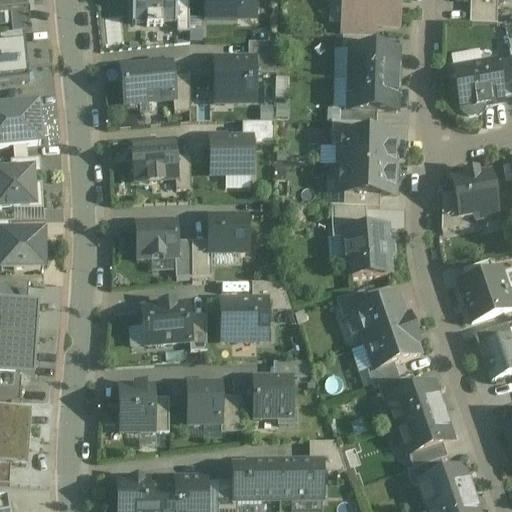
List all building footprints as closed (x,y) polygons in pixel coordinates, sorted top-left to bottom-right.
[(0,0),(0,17),(26,15),(25,0),(0,0)] [(131,0),(131,28),(146,28),(146,30),(162,30),(162,27),(176,27),(176,1),(175,0),(131,0)] [(204,0),(205,23),(254,23),(253,0),(204,0)] [(342,0),(342,27),(374,28),(374,29),(398,29),(398,0),(342,0)] [(189,37),(188,1),(176,1),(176,27),(176,37),(189,37)] [(497,5),(470,5),(469,27),(496,27),(497,5)] [(374,28),(342,27),(341,40),(342,40),(373,41),(374,29),(374,28)] [(373,41),(342,40),(341,53),(349,53),(349,52),(377,53),(378,41),(373,41)] [(275,47),(247,47),(247,64),(253,64),(253,66),(253,78),(274,79),(275,47)] [(0,89),(28,87),(24,48),(0,50),(0,89)] [(377,53),(349,52),(349,53),(349,83),(396,85),(397,54),(377,53)] [(510,63),(495,66),(501,101),(511,99),(511,70),(511,63),(510,63)] [(247,64),(214,64),(214,107),(254,106),(253,78),(253,66),(253,64),(247,64)] [(495,66),(453,73),(460,113),(461,113),(462,115),(467,119),(480,117),(484,111),(484,109),(502,105),(501,101),(495,66)] [(170,67),(121,72),(124,109),(172,104),(173,104),(171,81),(170,67)] [(189,80),(171,81),(173,104),(172,104),(173,117),(189,116),(189,80)] [(396,85),(349,83),(348,113),(348,115),(376,115),(395,116),(396,85)] [(7,114),(36,111),(35,99),(6,102),(7,114)] [(7,114),(0,114),(0,152),(40,149),(36,111),(7,114)] [(376,115),(348,115),(348,113),(339,113),(339,127),(362,128),(375,128),(376,115)] [(273,127),(241,127),(241,143),(251,143),(251,148),(272,148),(273,127)] [(339,127),(331,127),(330,140),(339,140),(339,139),(362,139),(362,128),(339,127)] [(362,139),(339,139),(339,140),(338,170),(394,171),(395,141),(362,139)] [(241,143),(209,143),(210,179),(252,179),(251,148),(251,143),(241,143)] [(172,147),(131,150),(134,186),(148,185),(148,187),(162,186),(162,184),(174,183),(175,183),(173,161),(172,147)] [(189,160),(173,161),(175,183),(174,183),(175,196),(190,195),(189,160)] [(31,175),(32,178),(41,177),(40,162),(9,164),(11,176),(31,175)] [(394,171),(338,170),(337,198),(343,198),(379,199),(393,199),(394,171)] [(11,176),(0,177),(0,213),(13,212),(34,211),(33,197),(32,188),(32,178),(31,175),(11,176)] [(477,175),(463,177),(463,180),(451,182),(453,197),(458,223),(459,222),(471,220),(475,225),(487,215),(497,213),(490,175),(477,178),(477,175)] [(41,188),(32,188),(33,197),(42,196),(41,188)] [(34,211),(13,212),(13,213),(43,213),(42,196),(33,197),(34,211)] [(453,197),(441,199),(440,235),(461,231),(459,222),(458,223),(453,197)] [(379,199),(343,198),(343,209),(343,210),(365,211),(379,212),(379,199)] [(365,211),(343,210),(343,209),(329,209),(332,242),(343,241),(343,240),(358,239),(358,235),(367,234),(367,233),(365,211)] [(246,222),(209,221),(209,246),(209,258),(210,258),(247,258),(246,222)] [(0,237),(10,237),(10,225),(0,225),(0,237)] [(175,226),(134,228),(136,264),(174,263),(177,263),(176,246),(175,226)] [(386,232),(367,233),(367,234),(358,235),(358,239),(343,240),(343,241),(346,275),(351,279),(389,277),(388,261),(392,257),(391,251),(387,247),(386,232)] [(0,273),(43,273),(43,237),(10,237),(0,237),(0,273)] [(190,245),(176,246),(177,263),(174,263),(175,282),(191,281),(190,245)] [(210,282),(210,258),(209,258),(209,246),(190,245),(191,281),(210,282)] [(505,259),(485,263),(487,275),(508,270),(505,259)] [(499,273),(457,287),(471,327),(511,313),(511,294),(507,296),(499,273)] [(27,287),(0,285),(0,304),(26,307),(27,287)] [(281,287),(251,287),(251,305),(266,305),(266,315),(290,315),(281,287)] [(363,296),(335,303),(342,323),(354,319),(354,317),(368,312),(363,296)] [(368,312),(354,317),(354,319),(365,349),(413,333),(409,320),(406,321),(399,302),(368,312)] [(26,307),(0,304),(0,336),(36,338),(38,307),(26,307)] [(251,305),(220,305),(220,345),(266,345),(266,315),(266,305),(251,305)] [(173,307),(160,309),(160,310),(141,312),(145,350),(188,346),(190,346),(187,319),(186,308),(173,309),(173,307)] [(205,319),(187,319),(190,346),(188,346),(189,355),(206,355),(205,319)] [(511,340),(507,328),(474,339),(479,351),(511,340)] [(413,333),(365,349),(373,373),(373,375),(393,368),(419,359),(414,346),(417,345),(413,333)] [(36,338),(0,336),(0,379),(20,381),(33,382),(36,338)] [(511,343),(511,340),(479,351),(490,385),(511,377),(511,343)] [(393,368),(373,375),(373,373),(366,376),(372,393),(377,392),(399,384),(393,368)] [(20,381),(0,379),(0,404),(19,406),(20,381)] [(399,384),(377,392),(382,406),(387,404),(387,403),(416,393),(411,380),(399,384)] [(290,382),(257,383),(253,387),(253,423),(277,422),(277,429),(296,429),(296,425),(296,424),(296,414),(290,414),(290,382)] [(211,388),(186,388),(186,430),(220,430),(221,429),(221,402),(221,388),(220,387),(221,386),(211,386),(211,388)] [(416,393),(387,403),(387,404),(396,431),(398,431),(442,416),(432,387),(416,393)] [(144,390),(134,390),(134,391),(119,391),(119,436),(152,436),(152,403),(152,391),(144,391),(144,390)] [(240,401),(221,402),(221,429),(220,430),(220,437),(240,437),(240,401)] [(168,402),(152,403),(152,436),(152,438),(168,438),(168,402)] [(28,418),(0,416),(0,468),(9,470),(25,471),(26,455),(28,455),(28,453),(26,453),(27,441),(28,441),(29,440),(27,440),(28,418)] [(442,416),(398,431),(408,459),(442,448),(451,444),(442,416)] [(335,446),(308,446),(308,466),(320,466),(320,476),(345,476),(335,446)] [(442,448),(408,459),(413,472),(440,463),(447,461),(442,448)] [(413,472),(406,475),(411,489),(419,486),(418,485),(445,476),(440,463),(413,472)] [(247,466),(247,469),(232,470),(233,485),(233,505),(236,505),(278,504),(277,466),(247,466)] [(308,466),(277,466),(278,504),(321,503),(320,476),(320,466),(308,466)] [(9,470),(0,468),(0,488),(8,489),(9,470)] [(445,476),(418,485),(419,486),(427,511),(432,511),(470,499),(461,471),(445,476)] [(147,483),(117,483),(117,511),(147,511),(147,491),(147,483)] [(205,511),(205,483),(175,483),(175,491),(175,511),(205,511)] [(233,485),(217,485),(217,511),(236,511),(236,505),(233,505),(233,485)] [(161,511),(161,491),(147,491),(147,511),(161,511)] [(175,511),(175,491),(161,491),(161,511),(175,511)] [(474,511),(470,499),(432,511),(474,511)]
